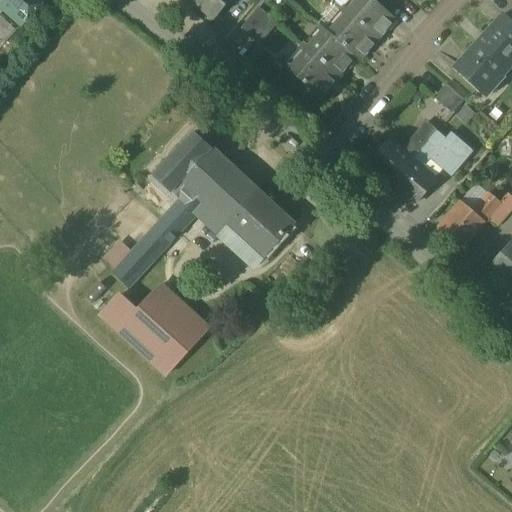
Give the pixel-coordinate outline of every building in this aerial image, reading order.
[(5,0),(0,6),(0,7),(22,27),(45,0),(5,0)] [(231,0),(192,0),(216,20),(228,6),(227,5),(231,0)] [(372,0),(359,0),(347,15),(379,42),(397,21),(388,14),(372,0)] [(396,5),(389,0),(372,0),(388,14),(396,5)] [(260,10),(244,28),(253,36),(269,18),(260,10)] [(379,42),(347,15),(329,35),(357,59),(362,63),(379,42)] [(17,32),(0,16),(0,38),(6,44),(17,32)] [(511,25),(501,16),(452,69),(482,97),(511,64),(511,25)] [(269,18),(253,36),(263,45),(279,26),(269,18)] [(329,35),(325,31),(308,51),(340,79),(357,59),(329,35)] [(340,79),(308,51),(290,72),(322,99),(340,79)] [(465,101),(446,84),(433,99),(451,115),(465,101)] [(425,123),(402,151),(413,160),(428,142),(430,139),(437,133),(425,123)] [(472,152),(451,134),(446,141),(437,133),(430,139),(413,160),(391,186),(414,206),(437,180),(423,168),(430,159),(451,177),(472,152)] [(193,134),(155,174),(174,191),(211,151),(193,134)] [(402,151),(389,140),(367,165),(391,186),(413,160),(402,151)] [(294,227),(211,151),(174,191),(256,268),(294,227)] [(471,214),(459,204),(439,228),(463,249),(489,218),(500,206),(499,205),(487,195),(471,214)] [(500,206),(489,218),(499,226),(511,211),(511,207),(503,200),(499,205),(500,206)] [(193,219),(178,202),(114,274),(129,291),(193,219)] [(511,241),(488,269),(511,290),(511,241)] [(209,329),(161,286),(137,312),(119,296),(101,317),(165,376),(209,329)]
